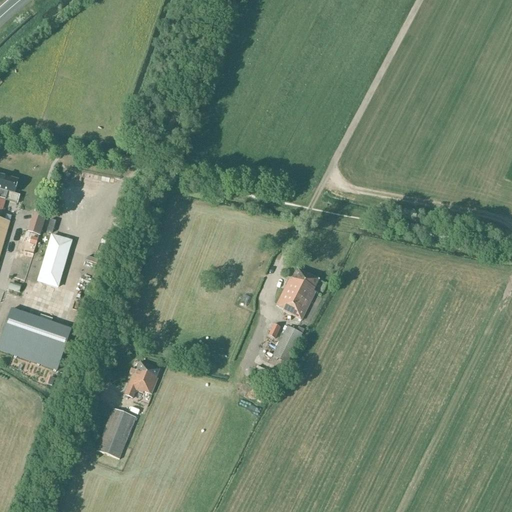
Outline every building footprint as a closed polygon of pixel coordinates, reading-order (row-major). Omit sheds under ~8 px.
[(0,204),(2,206),(6,192),(12,194),(14,190),(15,190),(17,185),(15,184),(16,180),(0,175),(0,204)] [(0,219),(0,213),(2,206),(0,204),(0,252),(9,222),(0,219)] [(34,214),(28,235),(40,239),(47,218),(34,214)] [(71,242),(51,236),(37,283),(57,288),(71,242)] [(319,282),(296,271),(291,281),(289,280),(275,308),(283,311),(282,313),(301,322),(315,293),(313,292),(319,282)] [(0,341),(0,352),(56,372),(70,331),(10,311),(0,341)] [(280,329),(274,326),(268,337),(274,340),(280,329)] [(286,365),(303,331),(298,328),(296,332),(287,328),(272,358),(286,365)] [(133,371),(124,396),(133,400),(136,393),(143,395),(143,393),(151,396),(157,380),(155,379),(159,370),(138,363),(135,372),(133,371)] [(256,368),(252,377),(274,387),(279,378),(256,368)] [(111,410),(95,452),(119,461),(135,419),(111,410)]
